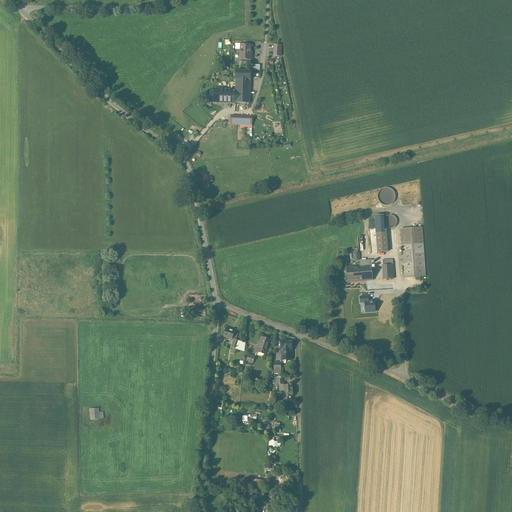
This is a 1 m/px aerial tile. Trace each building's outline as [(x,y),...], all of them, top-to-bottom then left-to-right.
[(246,44),(240,44),(240,59),(252,59),(252,45),(246,45),(246,44)] [(251,72),(235,71),(235,79),(236,79),(250,79),(251,79),(251,72)] [(250,79),(236,79),(235,90),(235,103),(249,103),(250,79)] [(235,90),(214,89),(213,102),(235,103),(235,90)] [(252,117),(231,116),(230,124),(252,125),(252,117)] [(383,215),(375,216),(378,252),(388,252),(386,230),(384,230),(383,215)] [(422,228),(401,229),(402,245),(423,244),(422,228)] [(423,244),(402,245),(403,256),(400,256),(400,267),(403,267),(404,278),(416,277),(416,280),(421,280),(421,277),(426,276),(423,244)] [(383,265),(384,279),(394,278),(393,265),(393,264),(383,265)] [(360,266),(347,267),(347,274),(348,282),(373,280),(372,265),(360,266)] [(235,331),(226,328),(224,336),(232,339),(234,332),(235,331)] [(245,343),(236,340),(238,333),(234,332),(232,339),(234,340),(232,348),(244,352),(245,343)] [(261,337),(258,347),(256,346),(254,352),(258,353),(258,352),(265,355),(270,340),(261,337)] [(286,341),(281,341),(281,350),(282,350),(282,349),(291,349),(290,350),(291,350),(291,343),(286,343),(286,341)] [(291,349),(282,349),(282,350),(282,356),(280,356),(280,360),(291,360),(291,354),(290,350),(291,349)] [(255,357),(248,355),(246,361),(249,362),(248,365),(252,366),(253,363),(255,357)] [(292,385),(284,385),(284,396),(284,397),(289,397),(293,397),(292,385)] [(98,408),(89,409),(90,420),(99,419),(98,408)]
